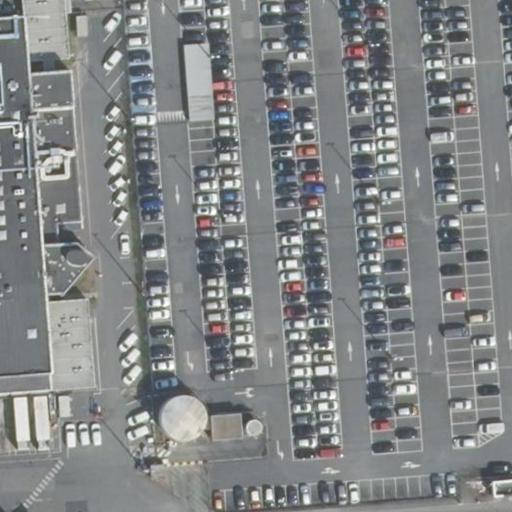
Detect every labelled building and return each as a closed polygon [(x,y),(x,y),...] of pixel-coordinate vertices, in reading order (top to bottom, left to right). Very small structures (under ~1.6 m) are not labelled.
[(18,0),(19,16),(24,63),(41,61),(41,70),(51,69),(51,61),(68,59),(61,0),(18,0)] [(0,376),(46,373),(42,303),(42,296),(24,71),(24,63),(19,16),(0,17),(0,376)] [(187,122),(212,121),(207,46),(182,47),(187,122)] [(114,72),(125,71),(124,48),(93,50),(95,74),(114,72)] [(24,71),(42,296),(55,295),(58,298),(91,258),(71,242),(56,244),(55,225),(79,223),(70,102),(72,98),(69,68),(51,69),(41,70),(24,71)] [(127,88),(125,71),(114,72),(114,89),(127,88)] [(46,373),(47,391),(90,387),(83,300),(42,303),(46,373)] [(46,373),(0,376),(0,394),(47,391),(46,373)] [(163,465),(148,466),(149,478),(164,476),(163,465)]
